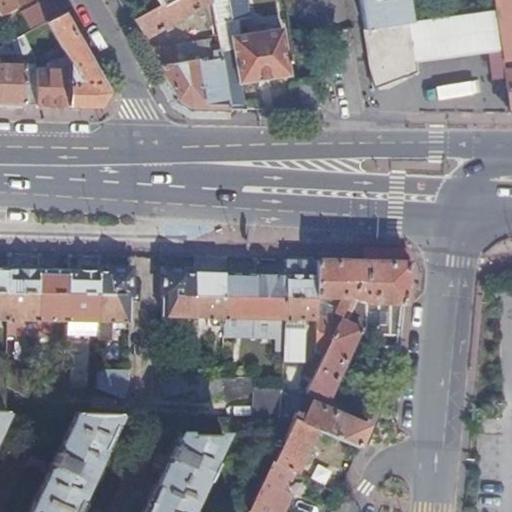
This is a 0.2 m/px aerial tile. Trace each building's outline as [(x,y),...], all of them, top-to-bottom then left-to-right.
[(0,0),(0,18),(33,0),(0,0)] [(176,0),(162,9),(136,23),(147,42),(214,4),(212,0),(176,0)] [(156,0),(162,9),(176,0),(156,0)] [(247,0),(212,0),(214,4),(221,47),(227,80),(239,79),(240,86),(242,86),(291,79),(285,32),(267,35),(252,37),(243,39),(241,24),(252,22),(247,0)] [(408,26),(404,0),(357,0),(373,96),(374,96),(374,92),(403,81),(402,72),(415,70),(414,66),(408,26)] [(511,0),(494,0),(502,39),(511,37),(511,0)] [(62,18),(52,1),(24,17),(34,33),(46,27),(62,18)] [(408,26),(414,66),(499,54),(493,14),(408,26)] [(106,97),(62,18),(46,27),(51,34),(69,67),(69,74),(68,110),(98,110),(106,97)] [(251,30),(252,37),(267,35),(266,27),(251,30)] [(511,37),(502,39),(506,63),(511,62),(511,37)] [(214,55),(215,55),(213,43),(192,46),(194,57),(214,55)] [(293,46),(295,59),(305,57),(302,44),(293,46)] [(227,80),(221,47),(216,48),(217,54),(215,55),(214,55),(215,62),(204,64),(203,61),(195,63),(190,63),(189,57),(179,58),(178,48),(152,51),(181,102),(194,111),(232,111),(227,80)] [(194,57),(195,63),(203,61),(204,64),(215,62),(214,55),(194,57)] [(27,69),(0,68),(0,108),(30,109),(31,88),(26,88),(27,69)] [(49,73),(37,73),(37,109),(68,110),(69,74),(54,74),(54,69),(49,68),(49,73)] [(402,72),(403,81),(416,76),(415,70),(402,72)] [(232,111),(246,111),(242,86),(240,86),(239,79),(227,80),(232,111)] [(302,114),(316,114),(312,83),(297,85),(302,114)] [(225,320),(226,276),(226,261),(196,260),(196,275),(195,319),(212,320),(212,328),(225,329),(225,320)] [(399,353),(408,264),(286,262),(286,277),(284,351),(284,364),(303,363),(304,322),(315,322),(315,348),(323,351),(320,358),(315,357),(306,376),(311,379),(306,392),(328,402),(358,336),(376,338),(372,373),(382,375),(385,363),(394,364),(399,353)] [(0,321),(7,322),(9,271),(0,271),(0,321)] [(37,323),(38,272),(9,271),(7,322),(7,336),(24,337),(25,322),(37,323)] [(98,324),(97,340),(111,340),(111,324),(130,324),(132,272),(107,271),(107,273),(99,273),(98,324)] [(68,323),(69,272),(38,272),(37,323),(37,336),(51,336),(51,323),(68,323)] [(98,324),(99,273),(69,272),(68,323),(68,333),(80,333),(80,324),(98,324)] [(187,273),(163,272),(162,319),(195,319),(196,275),(187,274),(187,273)] [(256,276),(226,276),(225,320),(255,320),(256,276)] [(255,320),(254,337),(254,339),(278,339),(278,351),(284,351),(286,277),(256,276),(255,320)] [(225,320),(225,329),(224,337),(254,337),(255,320),(225,320)] [(315,348),(315,357),(320,358),(323,351),(315,348)] [(17,363),(16,390),(35,390),(36,375),(36,363),(17,363)] [(124,402),(128,392),(129,392),(129,373),(97,372),(96,391),(124,402)] [(66,375),(36,375),(35,390),(60,401),(66,390),(66,375)] [(161,385),(163,392),(165,401),(192,393),(193,388),(193,380),(161,379),(161,385)] [(253,391),(253,379),(223,380),(223,394),(227,403),(253,394),(253,391)] [(200,403),(223,394),(223,380),(193,380),(193,388),(195,394),(200,403)] [(284,393),(284,391),(253,391),(253,394),(252,420),(280,421),(284,393)] [(368,428),(284,393),(280,421),(294,421),(294,420),(316,430),(338,440),(359,449),(368,428)] [(74,511),(119,416),(77,415),(59,453),(57,456),(49,472),(49,475),(32,511),(74,511)] [(296,476),(316,430),(294,420),(294,421),(273,465),(290,473),(296,476)] [(190,511),(205,481),(208,482),(217,464),(212,462),(223,437),(182,437),(146,511),(190,511)] [(248,511),(273,511),(271,511),(280,494),(290,473),(273,465),(271,464),(248,511)] [(279,511),(287,497),(280,494),(271,511),(273,511),(279,511)]
